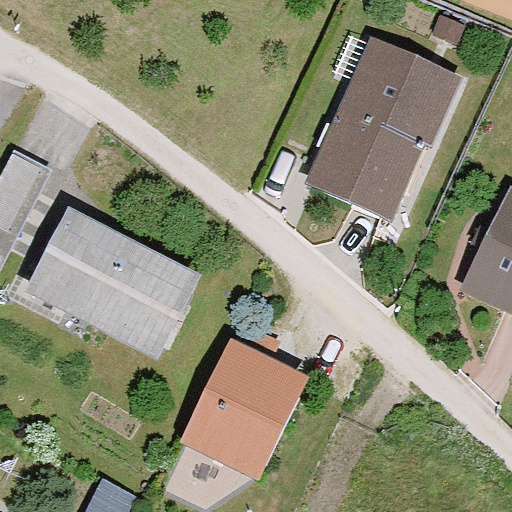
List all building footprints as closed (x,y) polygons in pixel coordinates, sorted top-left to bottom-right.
[(328,151),(312,188),(387,221),(417,152),(422,154),(424,150),(426,151),(455,84),(375,48),(337,132),(327,128),(318,147),(328,151)] [(12,159),(0,182),(0,231),(8,235),(40,173),(12,159)] [(511,192),(467,279),(511,302),(511,192)] [(90,232),(70,222),(33,295),(65,312),(71,300),(161,346),(193,285),(152,265),(153,262),(109,239),(104,247),(87,238),(90,232)] [(245,331),(192,441),(250,470),(290,387),(261,372),(275,345),(245,331)] [(126,511),(133,500),(103,485),(89,511),(126,511)]
